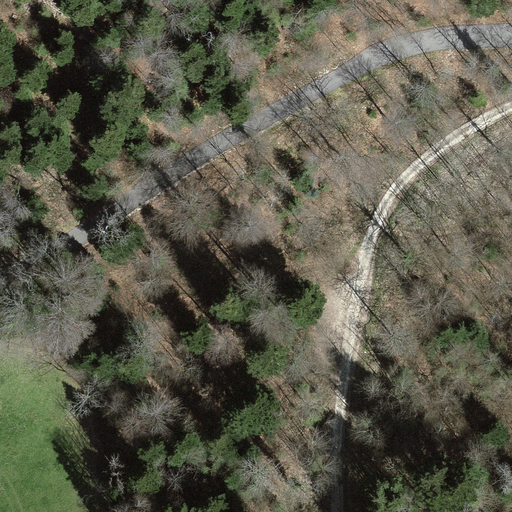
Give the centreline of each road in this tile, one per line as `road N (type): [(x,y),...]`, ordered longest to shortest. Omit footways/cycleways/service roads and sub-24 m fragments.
road 1 (unclassified): [(511,35),(409,46),(345,74),(167,175),(0,285)]
road 2 (track): [(511,233),(367,246),(23,341),(0,331)]
road 3 (track): [(350,511),(344,476),(367,246),(410,172),(511,106)]
